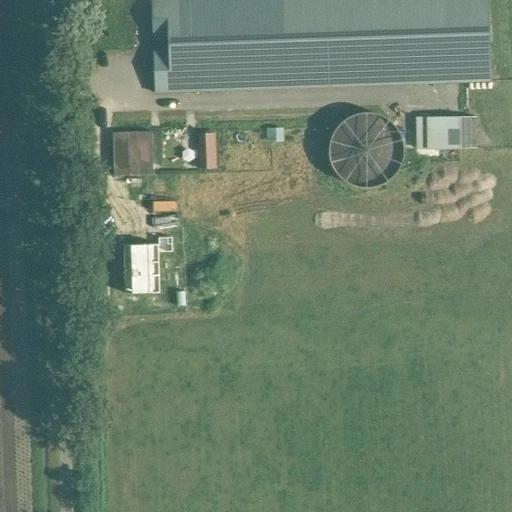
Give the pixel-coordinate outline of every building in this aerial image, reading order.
[(487,0),(151,0),(155,93),(490,80),(487,0)] [(318,165),(381,193),(407,133),(344,105),(318,165)] [(416,118),(417,150),(460,149),(460,117),(416,118)] [(214,135),(200,135),(201,153),(215,152),(214,135)] [(125,297),(161,296),(160,263),(174,262),(174,247),(160,248),(160,246),(124,247),(125,297)]
